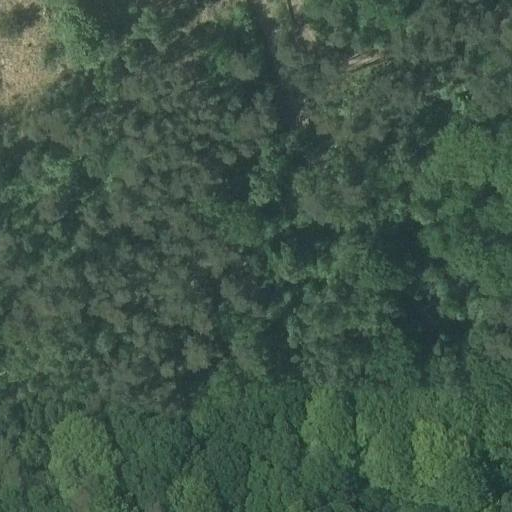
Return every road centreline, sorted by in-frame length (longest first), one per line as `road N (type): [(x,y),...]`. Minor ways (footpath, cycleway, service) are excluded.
road 1 (track): [(413,197),(393,156),(353,123),(292,107),(258,0)]
road 2 (track): [(305,0),(315,35),(331,50),(356,52),(511,7)]
